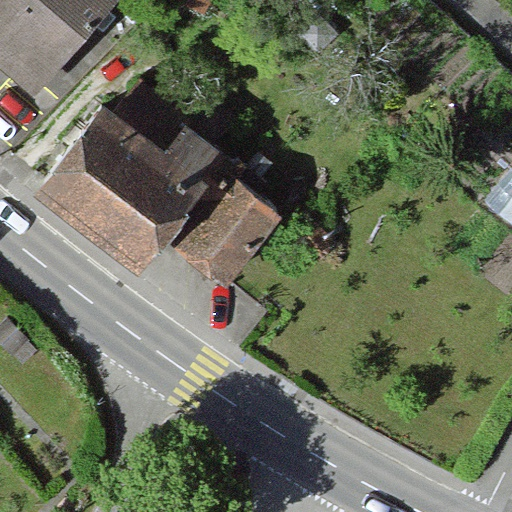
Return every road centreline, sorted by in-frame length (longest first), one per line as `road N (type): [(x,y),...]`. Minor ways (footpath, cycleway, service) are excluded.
road 1 (secondary): [(150,346),(362,482)]
road 2 (secondary): [(0,227),(150,346)]
road 3 (residential): [(108,511),(150,346)]
road 4 (residential): [(236,511),(362,482)]
